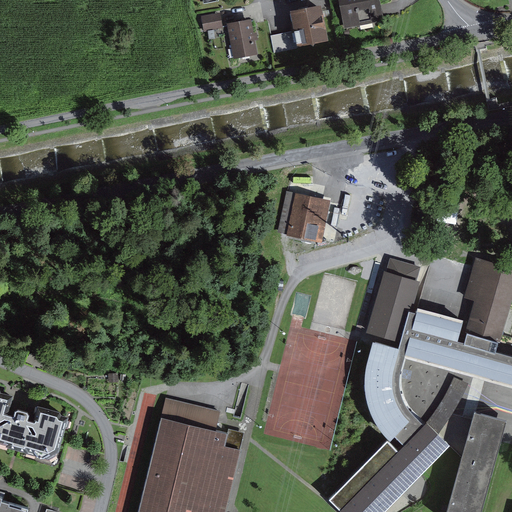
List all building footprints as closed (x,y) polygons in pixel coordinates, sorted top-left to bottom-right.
[(377,0),(341,0),(347,25),(381,18),(377,0)] [(320,7),(293,12),(299,44),(326,38),(320,7)] [(219,14),(204,17),(206,29),(222,27),(219,14)] [(250,22),(230,26),(236,55),(256,52),(250,22)] [(325,206),(289,199),(281,244),(317,251),(325,206)] [(388,273),(385,272),(367,338),(374,340),(397,346),(407,312),(419,267),(391,260),(388,273)] [(464,344),(495,353),(511,293),(511,269),(478,260),(468,295),(478,298),(464,344)] [(403,354),(511,383),(511,357),(495,353),(464,344),(456,341),(461,321),(419,309),(418,314),(407,312),(397,346),(374,340),(369,357),(366,376),(366,394),(370,407),(377,422),(383,431),(388,437),(392,433),(405,445),(424,426),(415,419),(405,409),(399,394),(398,380),(399,367),(403,354)] [(7,397),(0,395),(0,442),(51,457),(59,449),(68,416),(40,409),(37,420),(26,417),(29,409),(15,405),(13,414),(3,411),(7,397)] [(218,413),(167,402),(142,511),(223,511),(240,437),(214,431),(218,413)] [(475,415),(448,511),(479,511),(504,423),(475,415)] [(388,444),(332,500),(344,511),(381,511),(448,445),(426,424),(424,426),(405,445),(397,453),(388,444)] [(26,511),(28,507),(0,499),(0,511),(26,511)]
